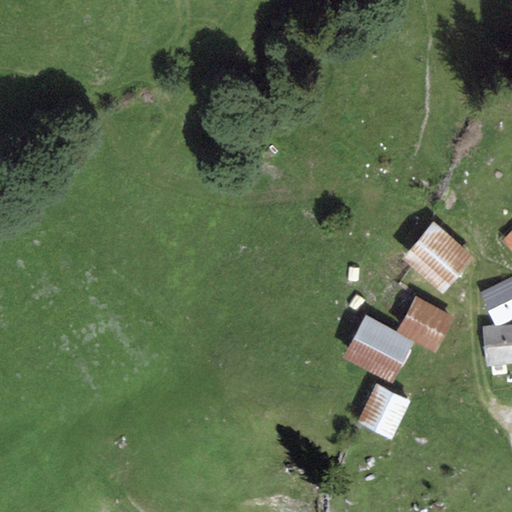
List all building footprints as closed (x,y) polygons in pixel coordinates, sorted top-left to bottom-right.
[(433,220),(401,257),(442,293),(475,256),(433,220)] [(511,229),(501,240),(511,250),(511,229)] [(511,277),(480,292),(495,326),(511,318),(511,277)] [(454,315),(415,295),(397,328),(436,349),(454,315)] [(414,342),(365,316),(343,357),(392,383),(414,342)] [(511,324),(495,326),(483,328),(487,365),(511,362),(511,324)] [(411,400),(376,383),(357,421),(392,439),(411,400)]
